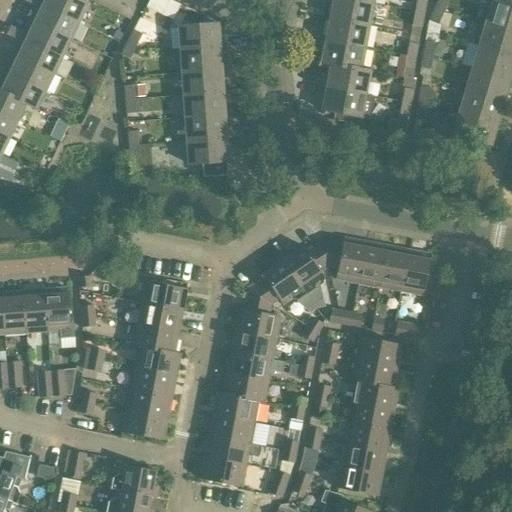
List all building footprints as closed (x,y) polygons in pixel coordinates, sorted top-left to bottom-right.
[(35,22),(70,39),(78,22),(32,0),(22,0),(23,1),(41,10),(35,22)] [(45,0),(45,2),(41,0),(32,0),(78,22),(87,4),(77,0),(45,0)] [(167,0),(150,0),(147,8),(172,20),(179,5),(167,0)] [(374,4),(354,0),(333,0),(330,19),(370,27),(374,4)] [(426,0),(416,0),(414,12),(425,14),(427,0),(426,0)] [(437,0),(435,7),(444,11),(449,0),(437,0)] [(511,0),(491,0),(491,2),(511,8),(511,0)] [(485,24),(511,32),(511,8),(491,2),(485,24)] [(437,25),(444,11),(435,7),(428,21),(437,25)] [(411,25),(421,27),(422,27),(425,14),(414,12),(411,25)] [(370,27),(330,19),(326,40),(366,48),(370,27)] [(8,31),(61,57),(70,39),(35,22),(28,36),(10,27),(8,31)] [(217,24),(178,27),(180,50),(219,47),(217,24)] [(511,32),(485,24),(478,46),(511,55),(511,32)] [(134,30),(126,46),(133,50),(141,34),(134,30)] [(18,57),(53,74),(61,57),(8,31),(6,35),(25,44),(18,57)] [(322,62),(370,71),(362,69),(366,48),(326,40),(322,62)] [(432,57),(435,43),(425,41),(422,55),(432,57)] [(408,43),(405,56),(416,58),(418,45),(408,43)] [(435,44),(433,56),(445,60),(448,47),(435,44)] [(129,59),(133,50),(126,46),(121,55),(129,59)] [(472,68),(509,79),(511,70),(511,55),(478,46),(472,68)] [(219,47),(180,50),(182,75),(221,72),(219,47)] [(395,76),(412,79),(416,58),(405,56),(399,55),(395,76)] [(430,70),(432,57),(422,55),(419,68),(430,70)] [(0,69),(45,91),(53,74),(18,57),(12,71),(0,64),(0,69)] [(327,88),(365,95),(370,71),(322,62),(321,65),(331,66),(327,88)] [(472,68),(465,90),(503,101),(509,79),(472,68)] [(0,91),(36,109),(45,91),(0,69),(0,74),(8,78),(1,91),(0,90),(0,91)] [(221,72),(182,75),(183,96),(222,93),(221,72)] [(124,87),(125,100),(135,99),(134,85),(124,87)] [(144,86),(135,86),(136,98),(145,97),(144,86)] [(421,86),(418,101),(428,103),(430,88),(421,86)] [(322,111),(361,118),(365,95),(327,88),(322,111)] [(404,89),(401,102),(410,104),(413,90),(404,89)] [(465,90),(458,112),(496,123),(503,101),(465,90)] [(24,105),(35,111),(36,109),(0,91),(0,112),(17,120),(24,105)] [(222,93),(183,96),(185,119),(224,116),(222,93)] [(147,98),(135,99),(125,100),(128,132),(137,131),(136,122),(149,121),(147,98)] [(425,115),(428,103),(418,101),(416,114),(425,115)] [(408,117),(410,104),(401,102),(399,115),(408,117)] [(0,134),(8,138),(17,120),(0,112),(0,134)] [(458,112),(452,134),(490,146),(496,123),(458,112)] [(224,116),(185,119),(186,141),(225,138),(224,116)] [(128,132),(129,147),(138,146),(137,131),(128,132)] [(0,154),(0,155),(8,138),(0,134),(0,154)] [(186,141),(188,165),(227,162),(225,138),(186,141)] [(139,158),(138,146),(129,147),(130,159),(139,158)] [(337,270),(335,279),(358,284),(366,242),(343,238),(342,244),(323,241),(329,268),(337,270)] [(328,269),(329,268),(323,241),(306,251),(303,246),(291,255),(288,250),(279,256),(305,294),(306,294),(314,289),(315,284),(319,285),(323,283),(325,277),(322,273),(328,269)] [(379,288),(387,246),(366,242),(358,284),(379,288)] [(400,292),(408,250),(387,246),(379,288),(400,292)] [(408,250),(400,292),(422,296),(423,292),(428,293),(435,256),(408,250)] [(264,279),(248,290),(271,306),(278,301),(283,306),(293,299),(297,300),(306,294),(305,294),(279,256),(271,262),(274,267),(262,275),(264,279)] [(77,278),(78,288),(91,287),(90,276),(77,278)] [(186,290),(145,281),(141,304),(182,312),(186,290)] [(69,322),(66,288),(44,290),(47,333),(59,332),(60,339),(74,337),(73,322),(69,322)] [(47,333),(44,290),(22,292),(25,334),(47,333)] [(270,314),(271,306),(248,290),(244,310),(239,309),(234,332),(277,340),(282,317),(270,314)] [(25,334),(22,292),(1,293),(4,336),(25,334)] [(182,312),(141,304),(137,325),(178,333),(182,312)] [(80,318),(94,316),(95,317),(94,305),(79,306),(80,318)] [(328,323),(339,325),(342,311),(331,308),(328,323)] [(352,313),(342,311),(339,325),(350,327),(352,313)] [(352,313),(350,327),(360,329),(363,315),(352,313)] [(96,327),(95,317),(94,316),(80,318),(80,328),(96,327)] [(312,317),(306,326),(319,334),(325,325),(312,317)] [(381,334),(382,333),(384,319),(374,317),(371,332),(381,334)] [(419,340),(421,327),(396,322),(394,335),(419,340)] [(178,333),(137,325),(132,347),(139,349),(139,348),(174,354),(174,353),(178,333)] [(132,337),(132,327),(98,326),(97,336),(132,337)] [(313,343),(319,334),(306,326),(300,335),(313,343)] [(234,332),(230,353),(273,361),(277,340),(234,332)] [(359,337),(354,359),(397,367),(401,345),(359,337)] [(325,342),(322,353),(337,356),(339,345),(325,342)] [(86,348),(84,359),(103,362),(105,352),(86,348)] [(176,376),(180,354),(174,353),(174,354),(139,348),(139,349),(135,369),(176,376)] [(269,382),(273,361),(230,353),(226,374),(269,382)] [(322,353),(320,363),(334,366),(337,356),(322,353)] [(298,366),(312,369),(314,358),(301,355),(298,366)] [(101,373),(103,362),(84,359),(82,369),(101,373)] [(393,387),(397,367),(354,359),(350,382),(356,383),(356,382),(393,388),(393,387)] [(19,361),(6,363),(8,389),(21,387),(19,361)] [(312,369),(298,366),(296,376),(310,379),(312,369)] [(75,369),(50,371),(52,397),(71,395),(75,369)] [(176,376),(135,369),(130,390),(171,398),(176,376)] [(50,371),(37,372),(39,398),(52,397),(50,371)] [(106,371),(105,380),(128,383),(129,373),(106,371)] [(226,374),(222,394),(222,395),(258,402),(257,403),(265,404),(269,382),(226,374)] [(393,388),(356,382),(356,383),(352,403),(394,411),(398,388),(393,387),(393,388)] [(330,387),(317,385),(314,396),(328,398),(330,387)] [(171,398),(130,390),(126,411),(167,419),(171,398)] [(83,391),(81,402),(95,405),(97,394),(83,391)] [(222,394),(216,393),(212,415),(254,423),(257,403),(258,402),(222,395),(222,394)] [(328,398),(314,396),(312,406),(326,408),(328,398)] [(304,411),(306,400),(292,398),(290,408),(304,411)] [(95,405),(81,402),(79,412),(93,415),(95,405)] [(352,403),(348,424),(390,432),(394,411),(352,403)] [(323,419),(325,408),(312,406),(310,417),(311,417),(323,419)] [(290,408),(288,419),(302,422),(304,411),(290,408)] [(122,433),(163,441),(167,419),(126,411),(122,433)] [(208,436),(250,444),(254,423),(212,415),(208,436)] [(343,445),(386,453),(390,432),(348,424),(343,445)] [(321,430),(308,427),(306,438),(319,440),(321,430)] [(250,444),(208,436),(204,457),(246,465),(248,454),(259,456),(261,447),(250,445),(250,444)] [(304,448),(317,451),(319,440),(306,438),(304,448)] [(284,440),(282,450),(296,453),(299,443),(284,440)] [(343,445),(339,466),(382,474),(386,453),(343,445)] [(282,450),(280,461),(294,464),(296,453),(282,450)] [(66,477),(79,480),(85,454),(72,451),(66,477)] [(0,498),(13,503),(16,505),(20,494),(17,489),(21,479),(24,480),(29,457),(5,452),(3,458),(0,457),(0,498)] [(200,480),(242,488),(246,465),(204,457),(200,480)] [(118,475),(112,478),(110,489),(114,490),(150,497),(156,498),(158,487),(152,486),(155,472),(119,465),(118,475)] [(339,466),(335,489),(377,497),(382,474),(339,466)] [(289,475),(277,471),(268,494),(280,498),(289,475)] [(298,471),(295,481),(308,486),(311,476),(298,471)] [(308,486),(295,481),(291,492),(304,496),(308,486)] [(153,511),(154,511),(148,510),(150,497),(114,490),(112,499),(107,503),(106,511),(108,511),(153,511)] [(370,511),(341,501),(343,496),(325,491),(321,502),(326,504),(322,511),(370,511)] [(77,495),(62,492),(60,502),(75,505),(77,495)] [(0,511),(9,511),(13,503),(0,498),(0,511)] [(58,511),(73,511),(75,505),(60,502),(58,511)]
